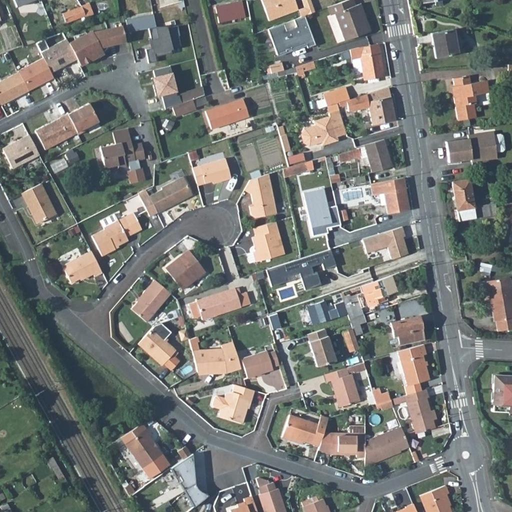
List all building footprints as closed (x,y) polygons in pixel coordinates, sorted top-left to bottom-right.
[(260,0),(268,20),(298,10),(294,0),(260,0)] [(301,0),(304,7),(307,14),(315,11),(310,0),(301,0)] [(334,13),(344,40),(368,32),(357,4),(355,5),(352,0),(345,0),(327,7),(328,9),(330,15),(334,13)] [(241,1),(215,6),(218,22),(245,17),(241,1)] [(92,14),(88,3),(80,6),(81,7),(67,12),(62,14),(65,22),(62,23),(64,28),(68,26),(66,22),(84,15),(85,17),(92,14)] [(64,28),(62,23),(65,22),(62,14),(67,12),(64,5),(54,9),(61,29),(64,28)] [(304,7),(298,10),(300,17),(304,15),(307,14),(304,7)] [(319,13),(321,18),(330,15),(328,9),(319,13)] [(130,31),(155,26),(153,14),(143,16),(144,21),(131,23),(129,24),(130,31)] [(144,21),(143,16),(142,14),(130,17),(131,23),(144,21)] [(300,17),(267,29),(277,54),(286,51),(285,50),(290,48),(290,50),(305,44),(307,48),(315,45),(304,15),(300,17)] [(113,28),(109,29),(110,30),(107,31),(110,44),(124,41),(122,29),(113,31),(113,28)] [(76,59),(79,65),(93,58),(95,58),(96,58),(97,58),(95,52),(91,53),(90,49),(106,45),(110,44),(107,31),(110,30),(109,29),(92,32),(91,31),(86,34),(74,40),(68,43),(76,59)] [(435,58),(457,54),(453,30),(431,34),(435,58)] [(50,72),(76,59),(68,43),(66,39),(45,49),(40,40),(35,42),(42,58),(50,72)] [(377,44),(349,49),(350,59),(351,58),(360,57),(362,72),(364,80),(367,79),(378,78),(383,77),(377,44)] [(97,58),(98,58),(99,57),(100,55),(99,54),(107,49),(106,45),(90,49),(91,53),(95,52),(97,58)] [(362,72),(360,57),(351,58),(353,71),(355,73),(362,72)] [(42,58),(17,71),(18,72),(27,91),(53,78),(50,72),(42,58)] [(313,60),(295,66),(297,71),(298,75),(304,73),(303,70),(315,67),(313,60)] [(271,73),(283,69),(281,62),(269,65),(271,73)] [(297,71),(295,66),(262,76),(264,80),(276,76),(276,77),(297,71)] [(0,102),(0,103),(1,104),(27,91),(18,72),(0,80),(0,102)] [(453,98),(457,120),(475,117),(473,103),(476,103),(474,95),(489,92),(487,80),(470,83),(469,76),(453,78),(456,97),(453,98)] [(202,86),(170,97),(172,106),(191,99),(204,95),(202,86)] [(349,99),(345,87),(323,94),(327,105),(349,99)] [(395,120),(388,87),(346,100),(346,103),(348,111),(368,107),(372,125),(395,120)] [(195,109),(191,99),(172,106),(171,106),(174,116),(195,109)] [(248,116),(242,99),(205,111),(211,129),(248,116)] [(88,103),(67,114),(76,133),(77,135),(87,129),(86,127),(97,121),(88,103)] [(346,133),(339,109),(328,112),(329,115),(313,120),(315,124),(303,128),(300,133),(302,142),(308,145),(317,142),(316,140),(320,139),(321,141),(322,144),(337,139),(336,136),(346,133)] [(76,133),(67,114),(35,131),(45,150),(76,133)] [(99,147),(104,168),(117,165),(117,168),(125,166),(125,162),(128,162),(130,170),(127,171),(130,183),(144,180),(141,167),(139,168),(137,159),(144,158),(141,143),(131,145),(127,129),(112,132),(115,144),(99,147)] [(467,139),(445,142),(448,162),(470,159),(470,161),(496,158),(495,152),(493,134),(492,131),(467,135),(467,139)] [(39,154),(28,134),(2,148),(12,168),(39,154)] [(284,152),(290,150),(285,134),(279,136),(284,152)] [(493,134),(495,152),(502,151),(503,149),(502,135),(499,134),(493,134)] [(366,154),(371,172),(391,166),(383,139),(363,145),(364,147),(366,154)] [(340,162),(361,156),(358,148),(338,154),(340,162)] [(198,158),(195,150),(188,152),(191,161),(198,158)] [(290,162),(305,159),(304,153),(288,156),(290,162)] [(225,158),(192,168),(197,185),(216,180),(217,182),(230,178),(225,158)] [(312,163),(311,160),(288,167),(282,168),(284,177),(294,174),(302,172),(303,174),(304,179),(314,176),(313,168),(312,163)] [(249,180),(244,190),(250,194),(253,205),(249,206),(251,215),(254,214),(255,217),(276,213),(268,173),(249,180)] [(340,181),(339,173),(330,175),(331,183),(340,181)] [(161,189),(148,196),(148,197),(156,212),(192,194),(183,177),(161,188),(161,189)] [(408,209),(402,177),(370,183),(372,195),(383,193),(387,213),(408,209)] [(495,202),(473,206),(468,179),(451,182),(458,221),(482,217),(496,214),(495,202)] [(39,183),(21,193),(36,223),(55,214),(39,183)] [(148,196),(145,189),(137,193),(141,200),(148,197),(148,196)] [(156,212),(148,197),(141,200),(149,216),(156,212)] [(338,211),(340,221),(347,219),(345,209),(338,211)] [(104,229),(91,235),(101,256),(115,249),(113,246),(116,245),(117,246),(127,240),(126,237),(133,233),(132,232),(141,228),(133,212),(116,220),(113,214),(100,221),(103,227),(104,229)] [(482,217),(485,232),(495,231),(497,220),(496,214),(482,217)] [(275,221),(252,227),(255,236),(251,237),(255,251),(252,251),(255,261),(255,262),(284,254),(275,221)] [(417,254),(410,226),(395,230),(383,233),(385,241),(397,238),(402,254),(409,253),(409,256),(417,254)] [(383,233),(361,240),(363,248),(385,241),(383,233)] [(350,251),(363,248),(361,240),(348,244),(349,247),(350,251)] [(79,248),(59,256),(62,263),(82,255),(79,248)] [(332,249),(267,267),(272,286),(300,279),(302,289),(320,284),(315,264),(322,262),(324,268),(336,265),(332,249)] [(181,289),(204,271),(188,250),(181,255),(183,257),(174,264),(172,262),(164,268),(181,289)] [(61,266),(70,283),(84,276),(85,277),(92,274),(94,276),(101,272),(90,251),(61,266)] [(252,251),(246,253),(249,263),(255,261),(252,251)] [(174,264),(183,257),(181,255),(172,262),(174,264)] [(380,264),(382,272),(395,268),(393,260),(380,264)] [(396,291),(390,275),(361,285),(363,292),(350,296),(349,295),(341,298),(343,302),(347,313),(349,318),(362,314),(359,307),(367,304),(367,305),(385,299),(384,295),(396,291)] [(495,321),(497,330),(511,327),(511,293),(509,277),(487,281),(494,321),(495,321)] [(146,322),(170,293),(154,279),(142,294),(143,295),(130,309),(146,322)] [(200,316),(201,319),(240,306),(236,294),(234,288),(195,300),(195,301),(188,303),(193,318),(200,316)] [(240,306),(249,304),(245,292),(236,294),(240,306)] [(312,324),(347,313),(343,302),(334,304),(335,309),(333,309),(332,305),(326,307),(324,301),(307,306),(312,324)] [(277,314),(268,316),(273,331),(281,328),(277,314)] [(359,323),(366,321),(363,314),(349,319),(352,329),(354,334),(361,332),(359,323)] [(399,344),(422,339),(417,316),(390,322),(393,338),(397,337),(399,344)] [(260,327),(267,325),(265,318),(258,320),(260,327)] [(167,339),(153,326),(137,344),(162,365),(163,363),(171,370),(179,360),(174,356),(177,352),(174,350),(175,349),(165,341),(167,339)] [(316,366),(335,360),(327,335),(326,336),(324,328),(306,334),(309,341),(308,341),(316,366)] [(349,351),(359,348),(354,334),(352,329),(343,332),(349,351)] [(189,339),(197,372),(206,371),(213,371),(213,373),(225,372),(240,368),(232,342),(221,345),(222,349),(198,350),(195,337),(189,339)] [(429,379),(422,356),(422,355),(426,354),(423,344),(397,351),(406,385),(419,382),(429,379)] [(247,378),(272,369),(271,367),(278,365),(274,351),(267,353),(266,350),(240,359),(247,378)] [(365,369),(363,362),(346,367),(347,373),(353,371),(353,372),(365,369)] [(348,375),(345,367),(324,374),(326,382),(330,380),(338,407),(359,401),(350,374),(348,375)] [(511,411),(511,380),(511,375),(493,374),(491,411),(511,411)] [(406,385),(404,386),(406,395),(421,390),(419,382),(406,385)] [(254,390),(234,384),(232,391),(225,393),(224,397),(216,395),(214,397),(212,404),(213,407),(220,409),(218,415),(242,423),(250,398),(252,398),(254,390)] [(415,433),(434,427),(432,419),(430,412),(425,397),(428,397),(425,389),(421,390),(406,395),(399,397),(400,402),(405,400),(415,433)] [(379,402),(389,399),(387,391),(380,393),(373,396),(375,403),(379,402)] [(185,399),(190,404),(194,400),(188,396),(185,399)] [(389,399),(379,402),(381,409),(392,406),(390,399),(389,399)] [(318,424),(289,414),(281,437),(289,440),(290,437),(298,439),(299,437),(303,438),(302,441),(303,441),(318,446),(323,433),(328,418),(328,417),(321,415),(318,424)] [(150,435),(141,422),(120,437),(142,468),(162,454),(149,436),(150,435)] [(323,433),(318,446),(317,449),(331,454),(344,454),(344,451),(348,451),(348,454),(356,454),(356,457),(364,457),(364,440),(364,426),(351,426),(348,428),(348,433),(323,433)] [(364,440),(364,457),(364,466),(390,456),(390,454),(408,446),(400,426),(364,440)] [(177,451),(183,459),(190,454),(184,446),(177,451)] [(192,472),(190,454),(183,459),(169,468),(170,469),(169,470),(173,474),(180,484),(186,480),(186,481),(192,477),(191,475),(192,472)] [(52,467),(57,464),(53,456),(46,461),(51,468),(52,467)] [(64,475),(57,464),(52,467),(58,479),(64,475)] [(186,480),(180,484),(184,491),(194,485),(192,477),(186,481),(186,480)] [(285,511),(277,488),(275,489),(273,482),(268,483),(267,480),(258,477),(255,478),(260,493),(258,494),(263,511),(285,511)] [(194,484),(184,491),(193,506),(206,496),(207,495),(207,493),(205,493),(203,492),(201,492),(199,490),(198,489),(196,488),(195,486),(194,484)] [(444,485),(419,495),(425,511),(450,511),(448,505),(444,495),(446,494),(448,493),(444,485)] [(229,511),(256,511),(251,496),(243,499),(244,501),(245,504),(237,507),(228,509),(229,511)] [(314,496),(301,501),(303,506),(316,501),(314,496)] [(303,506),(304,511),(327,511),(322,498),(316,501),(303,506)] [(3,511),(12,511),(7,502),(0,506),(3,511)] [(416,511),(412,503),(405,506),(406,507),(394,511),(416,511)]
